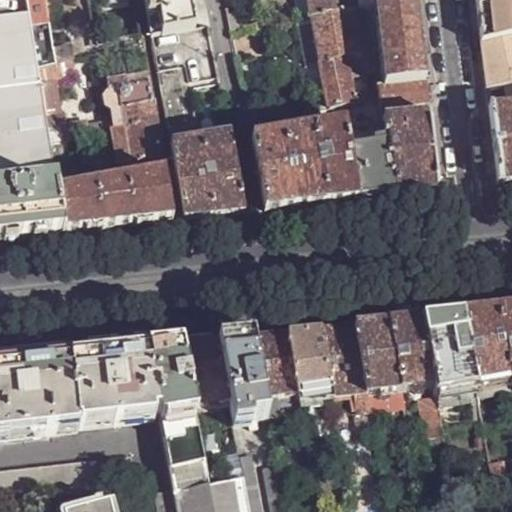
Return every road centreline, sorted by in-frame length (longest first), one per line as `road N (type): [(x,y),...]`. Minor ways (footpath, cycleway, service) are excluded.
road 1 (tertiary): [(0,329),(511,270)]
road 2 (tertiary): [(260,250),(0,279)]
road 3 (residential): [(215,0),(260,250)]
road 4 (residential): [(444,0),(470,227)]
road 5 (tertiary): [(470,227),(260,250)]
